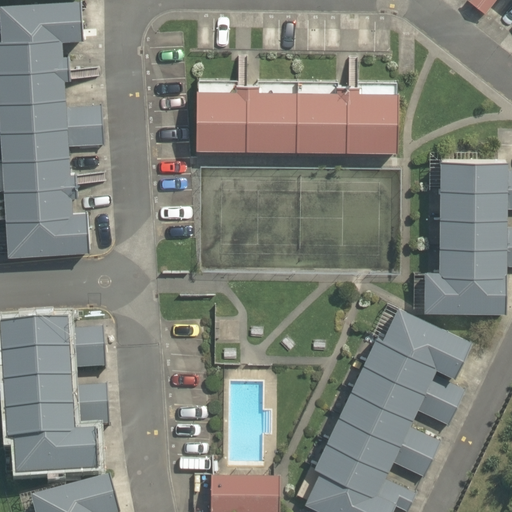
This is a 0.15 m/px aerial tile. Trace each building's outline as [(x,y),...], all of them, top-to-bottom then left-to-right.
[(106,12),(24,14),(33,267),(114,265),(111,161),(132,160),(130,108),(109,109),(106,12)] [(414,96),(220,97),(221,154),(414,152),(414,96)] [(420,311),(504,312),(504,266),(511,266),(511,225),(505,225),(505,208),(511,208),(511,168),(506,169),(507,161),(433,161),(433,269),(421,269),(420,311)] [(315,468),(300,501),(323,511),(388,511),(393,504),(407,510),(416,492),(380,476),(387,460),(423,476),(440,439),(406,423),(413,407),(447,423),(463,389),(452,383),(472,340),(391,303),(376,335),(368,331),(306,464),(315,468)] [(12,475),(93,471),(91,431),(73,432),(72,427),(109,425),(106,385),(69,388),(68,369),(104,368),(101,327),(66,330),(66,321),(0,324),(0,399),(2,440),(10,439),(12,475)] [(277,511),(278,473),(208,472),(208,511),(225,511),(277,511)] [(114,511),(105,477),(25,498),(28,511),(114,511)]
